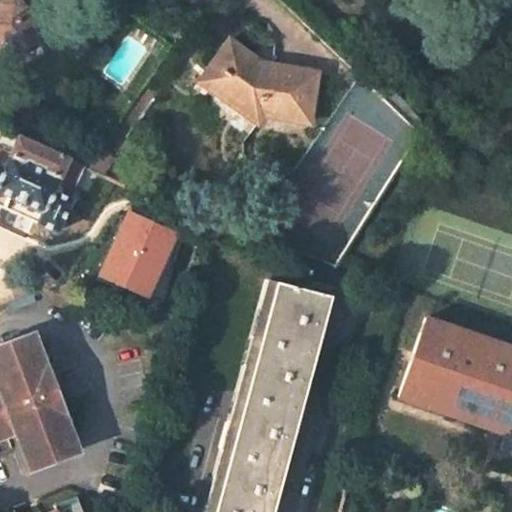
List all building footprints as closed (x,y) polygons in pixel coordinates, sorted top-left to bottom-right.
[(37,0),(5,0),(1,3),(4,9),(0,11),(0,59),(6,55),(11,61),(46,34),(26,9),(37,0)] [(218,91),(264,123),(269,114),(311,122),(319,69),(274,61),(271,65),(230,37),(213,62),(229,74),(225,79),(218,91)] [(218,91),(225,79),(229,74),(213,62),(202,79),(218,91)] [(0,135),(0,208),(60,236),(93,168),(3,129),(0,135)] [(114,178),(101,208),(131,222),(146,192),(114,178)] [(269,511),(329,293),(273,278),(209,511),(269,511)] [(511,347),(424,317),(396,396),(500,433),(511,436),(511,347)] [(19,437),(31,470),(61,459),(58,451),(75,445),(70,430),(63,432),(57,416),(64,414),(57,396),(50,398),(52,394),(52,390),(50,387),(47,385),(51,383),(45,365),(38,368),(24,334),(1,343),(4,349),(0,349),(0,436),(9,433),(7,429),(18,424),(22,436),(19,437)] [(511,436),(500,433),(495,449),(511,454),(511,436)]
